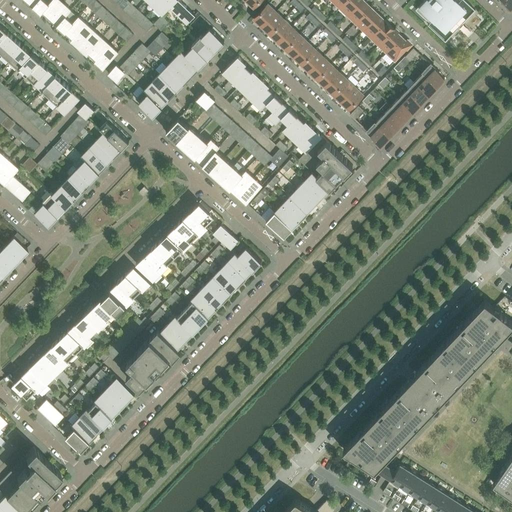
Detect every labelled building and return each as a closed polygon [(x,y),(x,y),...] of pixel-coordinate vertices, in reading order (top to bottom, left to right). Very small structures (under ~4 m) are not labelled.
[(41,12),(51,0),(37,0),(33,5),(41,12)] [(50,17),(64,2),(61,0),(51,0),(41,12),(41,13),(43,11),(50,17)] [(170,7),(176,0),(160,0),(154,7),(162,15),(170,7)] [(187,6),(180,0),(176,0),(170,7),(178,15),(187,6)] [(348,14),(361,0),(346,0),(341,6),(348,14)] [(356,21),(371,6),(364,0),(361,0),(348,14),(356,21)] [(463,23),(475,9),(465,0),(424,0),(423,2),(423,1),(416,9),(427,20),(427,19),(430,22),(428,24),(445,41),(458,28),(456,26),(461,21),(463,23)] [(57,24),(71,10),(71,9),(64,2),(50,17),(57,24)] [(95,13),(102,5),(99,2),(92,10),(95,13)] [(126,12),(133,4),(130,2),(123,9),(126,12)] [(304,7),(299,3),(295,7),(301,11),(304,7)] [(262,26),(276,11),(268,4),(254,18),(262,26)] [(195,14),(187,6),(178,15),(187,23),(195,14)] [(321,11),(314,6),(311,9),(317,15),(321,11)] [(364,29),(378,13),(371,6),(356,21),(364,29)] [(134,19),(141,11),(138,9),(131,16),(134,19)] [(65,31),(79,16),(78,15),(78,16),(71,10),(57,24),(65,31)] [(103,20),(110,12),(107,10),(100,17),(103,20)] [(270,33),(284,19),(276,11),(262,26),(270,33)] [(327,17),(321,11),(317,15),(323,21),(327,17)] [(315,18),(310,13),(306,17),(311,21),(315,18)] [(372,36),(386,21),(378,13),(364,29),(372,36)] [(157,26),(165,18),(162,15),(154,24),(157,26)] [(71,40),(86,22),(79,16),(65,31),(72,38),(71,39),(71,40)] [(142,26),(148,19),(145,16),(139,23),(142,26)] [(111,27),(118,20),(115,17),(108,24),(111,27)] [(316,26),(320,22),(315,18),(311,21),(316,26)] [(278,41),(292,26),(284,19),(270,33),(271,34),(270,35),(274,40),(275,38),(278,41)] [(336,26),(330,20),(327,24),(333,30),(336,26)] [(380,44),(394,28),(386,21),(372,36),(380,44)] [(79,47),(94,30),(86,22),(71,40),(72,40),(73,39),(75,41),(74,42),(79,47)] [(119,34),(126,27),(123,24),(116,31),(119,34)] [(286,48),(300,34),(292,26),(278,41),(280,43),(279,44),(284,49),(285,47),(286,48)] [(342,32),(336,26),(333,30),(339,36),(342,32)] [(224,41),(210,27),(202,36),(201,35),(200,35),(216,50),(224,41)] [(327,37),(331,33),(326,28),(322,32),(327,37)] [(387,51),(402,36),(394,28),(380,44),(387,51)] [(87,54),(102,37),(94,30),(79,47),(80,47),(81,46),(83,48),(82,50),(87,54)] [(0,52),(2,54),(16,38),(15,38),(14,39),(12,37),(13,36),(8,31),(0,39),(0,52)] [(127,42),(134,34),(131,31),(124,39),(127,42)] [(171,39),(162,31),(159,34),(168,42),(171,39)] [(332,41),(336,37),(331,33),(327,37),(332,41)] [(294,56),(307,41),(300,34),(286,48),(294,56)] [(216,50),(200,35),(192,44),(207,58),(216,50)] [(352,41),(346,35),(342,39),(348,45),(352,41)] [(395,59),(410,43),(402,36),(387,51),(395,59)] [(95,61),(110,44),(102,37),(87,54),(89,53),(96,59),(94,60),(95,61)] [(10,61),(24,46),(23,45),(22,47),(20,44),(21,43),(16,38),(2,54),(10,61)] [(163,47),(154,39),(152,42),(160,50),(163,47)] [(302,63),(315,49),(307,41),(294,56),(302,63)] [(358,47),(352,41),(348,45),(355,51),(358,47)] [(151,51),(147,47),(142,43),(139,46),(148,54),(151,51)] [(346,48),(341,43),(338,47),(343,51),(346,48)] [(103,68),(118,51),(110,44),(95,61),(103,68)] [(207,58),(192,44),(193,45),(185,53),(182,50),(181,50),(199,67),(207,58)] [(18,68),(32,53),(31,52),(30,54),(28,51),(29,50),(24,46),(10,61),(18,68)] [(410,60),(418,51),(413,47),(405,56),(410,60)] [(351,52),(346,48),(343,51),(348,56),(351,52)] [(309,71),(323,56),(315,49),(302,63),(309,71)] [(143,59),(135,50),(132,53),(141,61),(143,59)] [(199,67),(181,50),(174,58),(192,75),(199,67)] [(367,56),(361,50),(358,54),(364,60),(367,56)] [(25,77),(26,76),(40,60),(32,53),(18,68),(17,70),(25,77)] [(230,79),(247,63),(246,62),(245,64),(242,61),(243,60),(238,55),(222,72),(230,79)] [(317,78),(331,64),(323,56),(309,71),(317,78)] [(374,62),(367,56),(364,60),(370,66),(374,62)] [(136,67),(127,58),(124,61),(133,69),(136,67)] [(192,75),(174,58),(167,66),(184,83),(192,75)] [(358,66),(362,62),(357,58),(353,62),(358,66)] [(34,83),(48,67),(46,68),(39,62),(40,60),(26,76),(34,83)] [(367,67),(362,62),(358,66),(363,71),(367,67)] [(237,86),(252,71),(245,65),(247,63),(230,79),(237,86)] [(445,77),(440,72),(431,63),(423,72),(437,85),(444,77),(445,77)] [(117,81),(125,72),(116,64),(108,73),(117,81)] [(325,86),(339,71),(331,64),(317,78),(318,79),(317,80),(321,84),(322,83),(325,86)] [(184,83),(167,66),(159,74),(177,90),(184,83)] [(381,76),(387,70),(383,66),(377,72),(381,76)] [(42,90),(56,75),(56,74),(54,75),(52,73),(53,72),(48,67),(34,83),(42,90)] [(245,94),(261,77),(260,78),(257,76),(258,74),(253,69),(252,71),(237,86),(245,94)] [(333,93),(347,79),(339,71),(325,86),(328,88),(326,89),(331,94),(332,92),(333,93)] [(437,85),(423,72),(415,80),(429,93),(437,85)] [(378,78),(373,73),(369,77),(374,82),(378,78)] [(177,90),(159,74),(152,81),(169,98),(177,90)] [(50,97),(64,82),(64,81),(62,83),(60,80),(61,79),(56,75),(42,90),(50,97)] [(253,101),(270,85),(269,84),(268,85),(265,83),(266,82),(261,77),(245,94),(253,101)] [(341,101),(354,86),(347,79),(333,93),(341,101)] [(429,93),(415,80),(407,88),(421,101),(429,93)] [(169,98),(152,81),(144,89),(162,106),(169,98)] [(58,105),(72,89),(70,90),(68,87),(69,86),(64,82),(50,97),(58,105)] [(218,92),(222,88),(218,84),(214,89),(218,92)] [(261,109),(275,93),(268,87),(270,85),(253,101),(261,109)] [(349,108),(363,94),(354,86),(341,101),(349,108)] [(222,96),(226,92),(222,88),(218,92),(222,96)] [(421,101),(407,88),(399,97),(413,110),(421,101)] [(65,114),(80,96),(72,89),(58,105),(57,106),(61,110),(65,114)] [(162,106),(144,89),(136,98),(153,115),(162,106)] [(215,99),(205,90),(197,99),(207,108),(212,102),(215,99)] [(8,101),(15,94),(12,91),(5,99),(8,101)] [(268,116),(282,100),(275,93),(261,109),(268,116)] [(413,110),(399,97),(391,105),(405,118),(413,110)] [(16,109),(23,101),(20,98),(13,106),(16,109)] [(234,106),(238,102),(234,98),(230,103),(234,106)] [(275,123),(290,107),(282,100),(268,116),(275,123)] [(87,118),(95,109),(86,101),(78,110),(81,113),(87,118)] [(207,113),(215,105),(212,102),(207,108),(204,111),(207,113)] [(238,110),(242,106),(238,102),(234,106),(238,110)] [(355,118),(363,109),(358,105),(350,113),(355,118)] [(405,118),(391,105),(383,113),(397,126),(405,118)] [(24,116),(31,108),(28,106),(21,113),(24,116)] [(283,130),(297,114),(290,107),(275,123),(283,130)] [(216,121),(224,112),(221,110),(213,119),(216,121)] [(254,116),(249,112),(245,117),(249,121),(254,116)] [(32,123),(39,115),(36,113),(29,120),(32,123)] [(90,121),(87,118),(81,113),(78,116),(87,124),(90,121)] [(397,126),(383,113),(375,122),(389,135),(397,126)] [(290,137),(306,120),(306,119),(304,121),(297,114),(283,130),(290,137)] [(253,124),(258,120),(254,116),(249,121),(253,124)] [(177,141),(190,126),(189,127),(179,117),(170,127),(166,130),(177,141)] [(225,129),(233,120),(230,118),(222,127),(225,129)] [(9,130),(15,122),(12,120),(6,128),(9,130)] [(41,130),(47,123),(44,120),(38,128),(41,130)] [(129,140),(107,120),(100,127),(122,148),(129,140)] [(298,144),(314,127),(309,123),(308,124),(306,121),(307,120),(306,120),(290,137),(298,144)] [(389,135),(375,122),(367,130),(381,143),(382,143),(389,135)] [(79,132),(70,124),(68,127),(77,135),(79,132)] [(233,136),(241,128),(238,125),(230,134),(233,136)] [(186,149),(199,134),(190,126),(177,141),(186,149)] [(269,130),(265,126),(261,131),(265,134),(269,130)] [(17,137),(24,130),(21,127),(14,135),(17,137)] [(122,148),(100,127),(100,128),(104,132),(97,139),(114,156),(122,148)] [(306,152),(322,135),(317,130),(316,131),(313,129),(315,128),(314,127),(298,144),(306,152)] [(269,138),(273,133),(269,130),(265,134),(269,138)] [(72,140),(63,132),(60,135),(69,143),(72,140)] [(242,145),(250,136),(247,133),(239,142),(242,145)] [(25,145),(32,137),(29,134),(22,142),(25,145)] [(195,157),(212,138),(211,138),(208,142),(199,134),(186,149),(195,157)] [(330,189),(352,165),(353,164),(322,135),(306,152),(299,159),(312,172),(330,189)] [(203,164),(216,149),(220,146),(212,138),(195,157),(203,164)] [(114,156),(97,139),(89,147),(107,164),(114,156)] [(280,148),(284,143),(280,140),(276,144),(280,148)] [(251,153),(259,144),(256,141),(248,150),(251,153)] [(33,152),(40,144),(37,142),(30,149),(33,152)] [(65,151),(56,143),(54,146),(62,154),(65,151)] [(284,151),(288,147),(284,143),(280,148),(284,151)] [(107,164),(89,147),(82,155),(99,172),(107,164)] [(278,166),(288,155),(284,151),(280,148),(273,156),(270,159),(278,166)] [(212,172),(225,157),(216,149),(203,164),(212,172)] [(260,161),(268,152),(265,149),(257,158),(260,161)] [(57,160),(48,151),(45,154),(54,163),(57,160)] [(0,172),(11,160),(3,153),(0,156),(0,172)] [(99,172),(82,155),(81,155),(85,159),(77,167),(91,180),(99,172)] [(25,168),(33,159),(30,156),(22,165),(25,168)] [(221,180),(234,165),(225,157),(212,172),(221,180)] [(294,163),(290,159),(286,163),(291,167),(294,163)] [(13,174),(19,168),(11,160),(0,172),(0,176),(1,177),(0,178),(5,183),(13,174)] [(49,168),(40,160),(37,163),(46,171),(49,168)] [(291,167),(286,163),(283,167),(287,171),(291,167)] [(230,188),(246,170),(246,169),(242,173),(234,165),(221,180),(230,188)] [(91,180),(77,167),(69,176),(83,189),(91,180)] [(238,195),(254,177),(246,170),(230,188),(238,195)] [(322,197),(330,189),(312,172),(304,180),(322,197)] [(14,191),(22,182),(13,174),(5,183),(14,191)] [(276,183),(280,179),(275,175),(272,179),(276,183)] [(83,189),(69,176),(61,184),(75,198),(83,189)] [(246,202),(263,184),(254,177),(238,195),(246,202)] [(272,187),(276,183),(272,179),(268,183),(272,187)] [(315,205),(322,197),(304,180),(297,188),(315,205)] [(31,190),(22,182),(14,191),(23,199),(31,190)] [(61,184),(53,193),(66,206),(75,198),(61,184)] [(143,196),(149,190),(144,186),(139,191),(143,196)] [(315,205),(297,188),(289,196),(307,213),(315,205)] [(265,195),(261,191),(257,195),(262,199),(265,195)] [(53,193),(51,192),(43,201),(58,215),(66,206),(53,193)] [(258,203),(262,199),(257,195),(254,199),(258,203)] [(307,213),(289,196),(282,204),(300,220),(307,213)] [(58,215),(43,201),(44,202),(35,211),(49,224),(58,215)] [(214,216),(199,201),(193,207),(195,208),(192,211),(191,210),(205,225),(214,216)] [(300,220),(282,204),(274,212),(292,228),(300,220)] [(205,225),(191,210),(183,218),(198,234),(200,235),(208,228),(205,225)] [(292,228),(274,212),(266,220),(284,236),(292,228)] [(198,234),(183,218),(182,218),(183,219),(181,222),(180,220),(175,225),(191,241),(198,234)] [(222,240),(230,231),(221,223),(213,232),(216,235),(221,239),(222,240)] [(191,241),(175,225),(167,233),(183,249),(184,250),(192,243),(191,241)] [(21,242),(24,238),(17,231),(13,235),(12,234),(4,243),(18,256),(27,248),(21,242)] [(239,239),(230,231),(222,240),(223,241),(231,248),(239,239)] [(175,256),(183,249),(167,233),(168,234),(165,237),(164,236),(159,240),(175,256)] [(216,244),(221,239),(216,235),(212,239),(216,244)] [(0,238),(0,255),(10,265),(18,256),(4,243),(0,238)] [(175,256),(159,240),(159,241),(160,242),(158,244),(156,243),(152,248),(167,264),(175,256)] [(225,249),(220,244),(216,248),(221,253),(225,249)] [(205,255),(210,250),(205,246),(200,251),(205,255)] [(262,260),(246,246),(238,254),(253,269),(262,260)] [(167,264),(152,248),(144,255),(161,273),(169,265),(167,264)] [(217,257),(221,253),(216,248),(211,253),(217,257)] [(200,260),(205,255),(200,251),(196,256),(200,260)] [(253,269),(238,254),(236,252),(228,260),(246,277),(253,269)] [(10,265),(0,255),(0,271),(2,274),(10,265)] [(161,273),(144,255),(136,263),(153,280),(161,273)] [(206,269),(210,264),(205,260),(201,264),(206,269)] [(246,277),(228,260),(221,268),(238,285),(246,277)] [(190,271),(195,266),(190,262),(185,267),(190,271)] [(206,269),(201,264),(197,268),(202,273),(206,269)] [(151,283),(134,265),(126,273),(141,289),(143,290),(151,283)] [(190,271),(185,267),(181,272),(185,276),(190,271)] [(238,285),(221,268),(213,276),(231,293),(238,285)] [(134,297),(141,289),(126,273),(125,273),(126,275),(124,277),(123,276),(118,280),(134,297)] [(195,280),(190,275),(186,280),(191,284),(195,280)] [(231,293),(213,276),(206,284),(223,300),(231,293)] [(175,287),(180,282),(175,277),(171,283),(175,287)] [(134,297),(118,280),(110,288),(126,304),(127,305),(135,298),(134,297)] [(187,289),(191,284),(186,280),(182,284),(187,289)] [(170,292),(175,287),(171,283),(166,287),(170,292)] [(223,300),(206,284),(198,292),(216,308),(223,300)] [(126,304),(110,288),(102,296),(115,310),(117,312),(126,304)] [(176,300),(180,296),(175,291),(171,295),(176,300)] [(216,308),(198,292),(191,299),(192,301),(208,316),(216,308)] [(172,304),(176,300),(171,295),(167,299),(172,304)] [(115,310),(102,296),(93,305),(107,319),(115,310)] [(157,305),(162,300),(158,296),(153,301),(157,305)] [(408,380),(343,449),(352,454),(382,473),(383,474),(388,466),(382,462),(435,406),(439,402),(442,399),(508,330),(511,332),(511,320),(495,307),(494,307),(485,300),(415,373),(412,377),(408,380)] [(153,310),(157,305),(153,301),(148,306),(153,310)] [(208,316),(192,301),(185,309),(201,324),(208,316)] [(107,319),(93,305),(84,313),(98,327),(107,319)] [(165,311),(160,307),(156,311),(161,316),(165,311)] [(201,324),(185,309),(177,316),(193,332),(201,324)] [(161,316),(156,311),(152,315),(157,320),(161,316)] [(98,327),(84,313),(76,321),(89,335),(98,327)] [(193,332),(177,316),(176,315),(168,323),(186,340),(193,332)] [(146,325),(150,321),(145,316),(141,320),(146,325)] [(146,325),(141,320),(138,317),(135,319),(144,328),(146,325)] [(93,339),(89,335),(76,321),(68,329),(84,345),(85,346),(93,339)] [(186,340),(168,323),(161,331),(179,347),(186,340)] [(138,333),(129,325),(127,328),(135,336),(138,333)] [(140,388),(170,357),(173,359),(181,351),(178,348),(179,347),(161,331),(158,328),(120,369),(140,388)] [(76,353),(84,345),(68,329),(67,329),(69,331),(66,333),(65,332),(60,336),(76,353)] [(130,342),(121,334),(118,337),(127,345),(130,342)] [(76,353),(60,336),(60,337),(61,338),(58,341),(57,339),(53,344),(68,360),(76,353)] [(122,351),(113,343),(110,345),(119,354),(122,351)] [(68,360),(53,344),(45,351),(62,369),(70,361),(68,360)] [(62,369),(45,351),(37,359),(54,376),(62,369)] [(104,360),(109,356),(105,351),(100,356),(104,360)] [(54,376),(37,359),(29,366),(46,384),(54,376)] [(94,371),(99,366),(95,362),(90,367),(94,371)] [(46,384),(29,366),(21,374),(36,389),(39,392),(46,384)] [(90,376),(94,371),(90,367),(85,372),(90,376)] [(106,373),(101,368),(97,373),(102,377),(106,373)] [(36,389),(21,374),(22,376),(20,378),(18,377),(13,383),(27,398),(36,389)] [(99,381),(94,376),(90,380),(95,385),(99,381)] [(135,393),(117,376),(110,385),(127,401),(135,393)] [(79,387),(84,382),(80,378),(75,383),(79,387)] [(95,385),(90,380),(86,385),(91,389),(95,385)] [(79,387),(75,383),(70,388),(75,392),(79,387)] [(127,401),(110,385),(102,392),(120,409),(127,401)] [(80,401),(84,397),(79,392),(75,396),(80,401)] [(120,409),(102,392),(95,400),(96,402),(112,417),(120,409)] [(64,402),(69,397),(65,393),(60,398),(64,402)] [(80,401),(75,396),(71,400),(76,405),(80,401)] [(47,415),(55,406),(53,404),(47,398),(46,399),(39,406),(39,407),(47,415)] [(57,400),(53,404),(55,406),(58,409),(62,405),(62,404),(57,400)] [(112,417),(96,402),(89,409),(105,425),(112,417)] [(65,407),(62,405),(58,409),(63,414),(67,409),(65,407)] [(64,414),(63,414),(58,409),(55,406),(47,415),(56,423),(63,415),(64,414)] [(105,425),(89,409),(87,408),(80,416),(97,433),(105,425)] [(97,433),(80,416),(72,424),(90,440),(97,433)] [(90,440),(72,424),(74,426),(66,435),(82,449),(90,440)] [(14,450),(25,438),(17,430),(5,442),(14,450)] [(0,489),(22,511),(60,472),(33,446),(0,480),(0,489)] [(10,455),(1,447),(0,447),(0,451),(7,458),(10,455)] [(511,455),(493,483),(502,489),(505,491),(508,493),(510,494),(511,495),(511,455)] [(390,478),(391,479),(400,484),(409,469),(400,464),(390,478)] [(409,469),(400,484),(409,490),(418,475),(409,469)] [(418,475),(409,490),(418,496),(427,481),(418,475)] [(427,481),(418,496),(427,502),(437,487),(427,481)] [(437,487),(427,502),(436,507),(446,493),(437,487)] [(21,511),(22,511),(0,489),(0,490),(4,495),(0,499),(0,505),(6,511),(21,511)] [(446,493),(436,507),(443,511),(446,511),(455,498),(446,493)] [(318,511),(316,511),(296,498),(282,511),(318,511)] [(455,498),(446,511),(459,511),(464,504),(455,498)] [(327,499),(316,511),(318,511),(332,511),(337,506),(327,499)]
